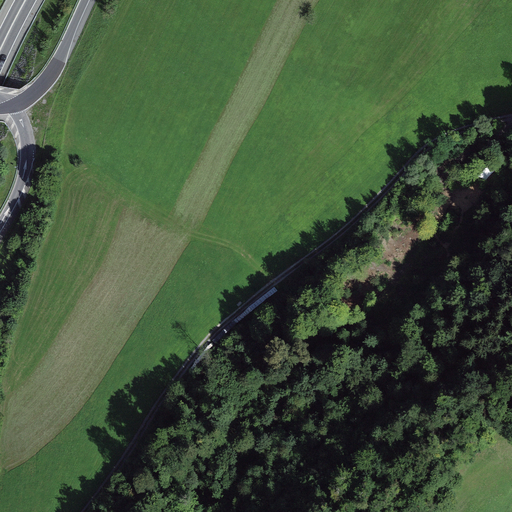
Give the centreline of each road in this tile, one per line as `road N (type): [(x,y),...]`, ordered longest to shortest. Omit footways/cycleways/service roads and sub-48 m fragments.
road 1 (trunk): [(12,105),(54,68),(85,0)]
road 2 (trunk): [(0,223),(24,170),(24,129),(12,105)]
